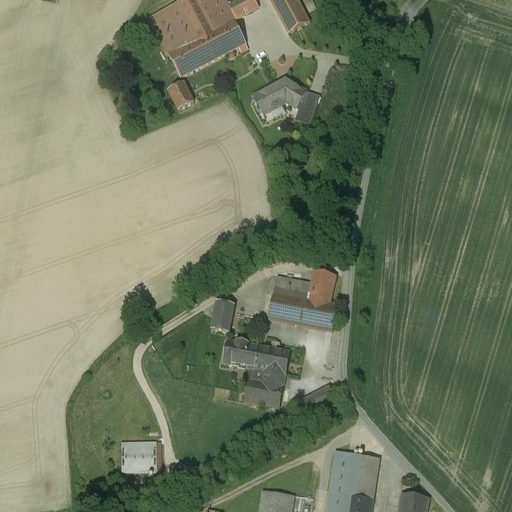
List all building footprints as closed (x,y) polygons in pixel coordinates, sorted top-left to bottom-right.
[(190,0),(178,7),(197,43),(214,34),(196,0),(190,0)] [(196,0),(214,34),(234,23),(237,22),(230,8),(225,0),(196,0)] [(245,0),(230,8),(237,22),(259,11),(253,0),(245,0)] [(310,25),(297,0),(269,0),(289,36),(310,25)] [(178,7),(150,21),(169,58),(197,43),(178,7)] [(197,43),(169,58),(173,65),(177,73),(181,81),(239,50),(245,47),(246,47),(234,23),(214,34),(197,43)] [(245,47),(239,50),(242,56),(248,52),(245,47)] [(177,73),(173,65),(168,68),(172,76),(177,73)] [(286,81),(255,98),(265,117),(287,105),(296,111),(297,110),(306,96),(307,95),(286,81)] [(184,86),(169,94),(180,114),(194,106),(184,86)] [(306,96),(297,110),(302,114),(301,119),(298,118),(296,124),(311,128),(320,100),(306,96)] [(312,287),(277,280),(269,322),(333,335),(338,307),(330,306),(336,278),(314,274),(312,287)] [(235,308),(217,305),(212,332),(229,336),(235,308)] [(290,355),(227,343),(223,367),(249,372),(286,378),(290,355)] [(286,378),(249,372),(247,382),(249,383),(245,405),(280,411),(286,378)] [(329,388),(294,407),(297,414),(303,425),(338,406),(329,388)] [(157,444),(121,445),(121,478),(157,476),(157,444)] [(334,511),(373,511),(384,453),(338,445),(327,511),(334,511)] [(296,511),(299,499),(265,494),(262,511),(296,511)] [(428,511),(430,500),(400,495),(397,511),(428,511)]
